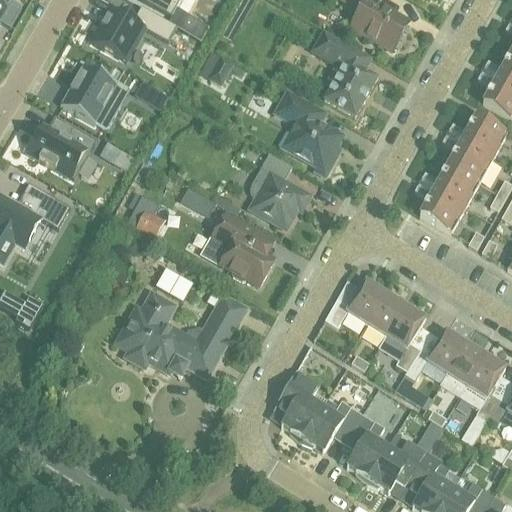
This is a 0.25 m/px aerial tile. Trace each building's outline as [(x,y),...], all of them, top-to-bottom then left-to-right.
[(151,0),(147,8),(171,22),(183,0),(151,0)] [(383,0),(341,0),(340,2),(361,14),(351,31),(392,55),(408,26),(378,9),(383,0)] [(0,26),(10,32),(22,11),(10,5),(8,8),(0,3),(0,26)] [(103,33),(93,49),(118,63),(124,66),(126,67),(127,66),(134,53),(145,34),(167,47),(176,32),(141,12),(133,26),(111,13),(100,32),(103,33)] [(315,48),(310,57),(336,71),(326,88),(331,90),(324,104),(355,121),(378,81),(365,74),(372,62),(349,49),(323,34),(315,48)] [(222,90),(234,68),(220,60),(220,61),(212,57),(200,77),(208,82),(211,84),(210,86),(214,89),(215,87),(222,90)] [(511,60),(510,59),(501,74),(498,72),(498,71),(488,65),(482,75),(511,91),(511,60)] [(69,94),(60,111),(94,130),(99,123),(110,129),(130,95),(92,74),(85,70),(84,69),(83,71),(69,94)] [(511,91),(482,75),(477,84),(488,90),(488,89),(492,91),(482,108),(511,124),(511,91)] [(287,94),(274,118),(295,129),(282,153),(316,171),(314,175),(313,177),(326,184),(343,154),(338,151),(343,141),(321,129),(328,117),(309,107),(287,94)] [(160,97),(153,110),(159,114),(161,115),(169,102),(167,101),(160,97)] [(39,140),(28,158),(39,164),(38,165),(55,175),(55,174),(74,185),(97,145),(55,121),(48,133),(45,132),(44,131),(42,134),(39,140)] [(452,128),(447,137),(493,163),(507,138),(475,121),(466,137),(462,135),(463,134),(452,128)] [(493,163),(447,137),(442,147),(452,153),(453,152),(456,154),(447,170),(479,188),(493,163)] [(296,211),(304,197),(284,185),(292,171),(269,158),(253,186),(251,189),(250,193),(250,197),(252,201),(255,204),(250,213),(286,234),(298,212),(296,211)] [(479,188),(447,170),(438,186),(435,184),(435,183),(425,177),(419,186),(465,212),(479,188)] [(497,198),(505,202),(511,190),(511,189),(504,185),(497,198)] [(465,212),(419,186),(414,196),(425,202),(425,201),(429,203),(419,220),(451,237),(465,212)] [(0,267),(3,269),(15,248),(23,253),(40,224),(58,234),(59,232),(57,231),(68,213),(70,214),(71,212),(44,197),(32,218),(4,202),(0,207),(0,267)] [(144,197),(128,226),(154,241),(164,223),(153,217),(160,206),(144,197)] [(505,202),(497,198),(489,211),(498,216),(505,202)] [(511,222),(511,210),(509,209),(501,223),(509,227),(511,222)] [(225,218),(211,243),(229,253),(220,269),(231,275),(232,280),(242,286),(247,284),(259,291),(274,265),(266,260),(274,246),(225,218)] [(484,241),(475,236),(468,250),(476,255),(484,241)] [(497,249),(489,244),(481,258),(489,263),(497,249)] [(385,298),(384,298),(365,286),(350,311),(337,303),(325,325),(336,333),(346,317),(366,329),(385,298)] [(385,298),(366,329),(385,341),(405,310),(400,307),(401,305),(386,296),(384,298),(385,298)] [(128,356),(125,362),(144,373),(148,367),(169,379),(170,376),(181,382),(186,372),(207,383),(247,313),(223,300),(203,336),(199,333),(189,336),(186,340),(165,328),(175,310),(151,297),(141,315),(136,312),(115,348),(128,356)] [(29,300),(15,325),(29,333),(43,309),(29,300)] [(405,310),(385,341),(395,347),(392,353),(393,358),(400,362),(395,369),(406,376),(419,355),(409,348),(425,323),(405,310)] [(406,376),(404,379),(414,386),(426,366),(446,378),(446,379),(465,348),(465,347),(445,336),(430,361),(419,355),(406,376)] [(446,379),(446,378),(439,388),(459,401),(485,360),(480,357),(481,355),(466,346),(465,347),(465,348),(446,379)] [(369,368),(356,360),(351,368),(364,376),(369,368)] [(505,373),(485,360),(459,401),(479,413),(475,419),(486,425),(500,404),(489,398),(505,373)] [(299,448),(322,411),(311,404),(316,396),(293,382),(280,403),(293,411),(281,431),(282,432),(282,431),(291,436),(289,439),(298,446),(299,448)] [(500,404),(486,425),(496,432),(506,416),(511,419),(511,406),(510,410),(500,404)] [(333,418),(322,411),(299,448),(301,449),(312,453),(313,451),(322,456),(321,456),(323,457),(335,437),(347,444),(362,419),(341,406),(333,418)] [(446,423),(433,415),(428,423),(441,431),(446,423)] [(362,419),(347,444),(358,452),(346,472),(347,472),(348,472),(356,477),(355,479),(364,486),(365,488),(388,452),(376,445),(384,432),(362,419)] [(388,452),(365,488),(367,489),(377,493),(379,491),(387,496),(387,497),(388,498),(401,478),(412,485),(428,460),(407,446),(399,459),(388,452)] [(428,460),(412,485),(424,492),(411,511),(440,511),(453,492),(442,485),(449,473),(428,460)] [(511,464),(506,461),(501,469),(511,475),(511,464)] [(464,499),(453,492),(440,511),(486,511),(493,500),(472,487),(464,499)] [(493,500),(486,511),(502,511),(505,508),(493,501),(494,500),(493,500)]
